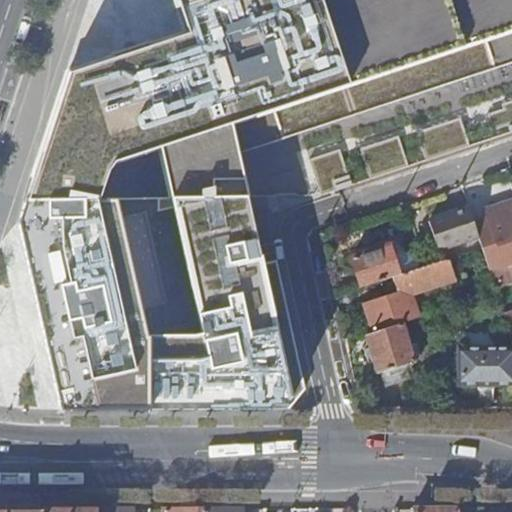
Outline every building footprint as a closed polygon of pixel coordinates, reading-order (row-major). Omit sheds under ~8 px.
[(176,0),(187,30),(65,69),(24,200),(95,199),(113,163),(161,147),(170,198),(252,197),(242,152),(511,62),(511,0),(280,0),(279,0),(176,0)] [(504,109),(488,114),(492,130),(509,124),(511,129),(511,102),(502,106),(504,109)] [(459,119),(418,132),(425,158),(468,143),(459,119)] [(397,137),(362,148),(369,176),(406,165),(397,137)] [(338,150),(311,158),(322,192),(350,183),(338,150)] [(95,199),(24,200),(17,222),(56,408),(280,411),(290,406),(306,389),(276,261),(265,262),(252,197),(170,198),(201,334),(144,334),(113,199),(95,199)] [(481,249),(488,270),(505,264),(506,267),(511,265),(511,202),(485,212),(489,224),(475,229),(478,237),(481,249)] [(475,229),(469,209),(428,223),(437,249),(478,237),(475,229)] [(350,258),(360,288),(392,278),(421,268),(415,250),(402,254),(392,257),(390,254),(388,246),(350,258)] [(436,263),(421,268),(392,278),(396,293),(362,305),(371,334),(401,324),(406,322),(399,299),(443,284),(436,263)] [(371,334),(365,336),(378,374),(382,373),(386,387),(415,378),(409,364),(414,362),(414,361),(420,359),(415,346),(409,347),(401,324),(371,334)] [(477,385),(493,386),(493,379),(511,378),(511,348),(457,348),(456,385),(477,385)]
